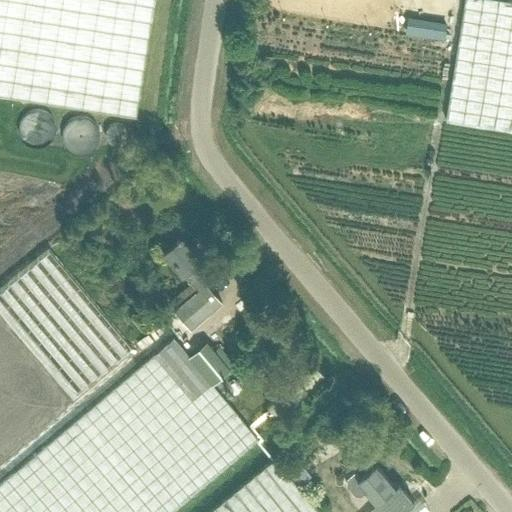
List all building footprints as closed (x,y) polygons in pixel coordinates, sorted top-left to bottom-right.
[(0,0),(0,93),(11,95),(137,115),(154,0),(0,0)] [(511,129),(511,0),(464,0),(446,119),(511,129)] [(190,326),(221,299),(191,264),(200,256),(181,233),(163,248),(197,288),(175,307),(190,326)] [(0,309),(73,396),(132,346),(49,248),(0,289),(0,309)] [(189,355),(173,337),(0,481),(0,511),(170,511),(258,437),(212,383),(238,362),(222,343),(217,348),(209,339),(189,355)] [(401,511),(400,510),(397,511),(320,511),(273,455),(203,511),(401,511)] [(375,500),(372,503),(379,511),(397,511),(400,510),(412,499),(402,488),(399,491),(374,462),(358,476),(353,470),(346,476),(346,483),(353,492),(360,492),(365,488),(375,500)]
